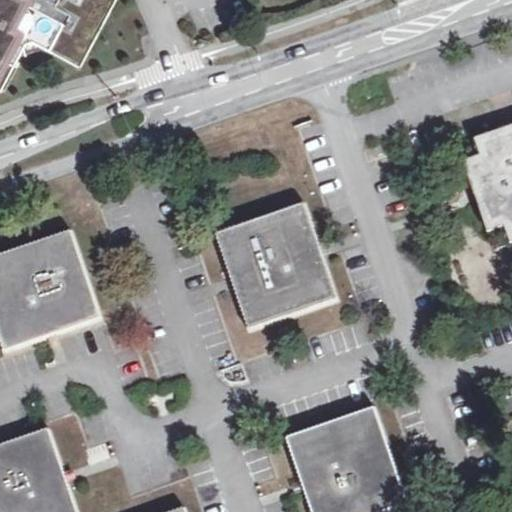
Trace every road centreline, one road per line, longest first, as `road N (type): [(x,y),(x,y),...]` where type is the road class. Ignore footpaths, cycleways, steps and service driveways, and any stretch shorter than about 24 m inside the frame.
road 1 (tertiary): [(187,120),(511,10)]
road 2 (tertiary): [(450,0),(179,88)]
road 3 (tertiary): [(0,185),(187,120)]
road 4 (tertiary): [(179,88),(0,156)]
